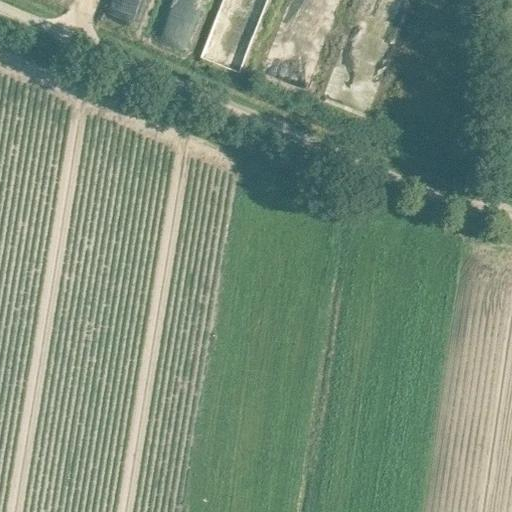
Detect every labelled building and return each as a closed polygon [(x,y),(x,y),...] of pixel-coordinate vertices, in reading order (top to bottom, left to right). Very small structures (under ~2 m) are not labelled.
[(113,0),(139,10),(142,0),(113,0)] [(173,0),(164,24),(188,34),(201,0),(173,0)] [(310,68),(333,0),(302,0),(282,59),(310,68)] [(373,95),(404,0),(371,0),(343,86),(373,95)] [(214,36),(241,46),(251,19),(224,9),(214,36)]
